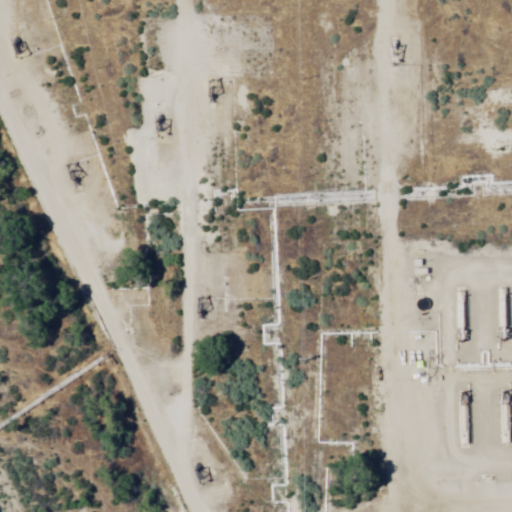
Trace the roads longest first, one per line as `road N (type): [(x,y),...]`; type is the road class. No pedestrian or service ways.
road 1 (track): [(201,511),(162,492),(147,392),(157,365),(166,0)]
road 2 (track): [(382,511),(352,371),(364,0)]
road 3 (track): [(0,148),(105,376),(147,392)]
road 4 (track): [(511,374),(352,371)]
